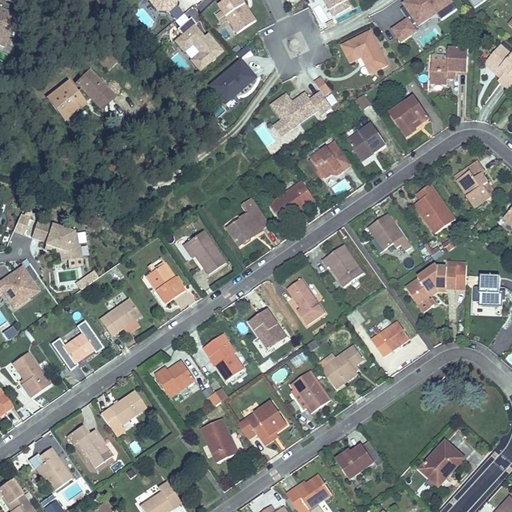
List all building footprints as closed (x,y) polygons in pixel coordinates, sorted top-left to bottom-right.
[(148,0),(157,11),(168,12),(176,5),(176,0),(148,0)] [(242,0),(228,0),(219,6),(238,34),(257,21),(242,0)] [(324,0),(334,17),(351,7),(347,0),(324,0)] [(457,10),(450,0),(410,0),(409,1),(411,4),(406,8),(401,11),(408,21),(393,31),(402,43),(417,33),(413,26),(417,23),(419,27),(429,19),(426,14),(434,9),(442,21),(457,10)] [(468,0),(475,8),(487,0),(468,0)] [(18,15),(0,7),(0,45),(4,47),(8,37),(6,32),(8,26),(13,27),(18,15)] [(173,20),(182,15),(178,7),(169,12),(173,20)] [(426,14),(429,19),(437,14),(434,9),(426,14)] [(197,25),(191,18),(177,30),(183,36),(175,42),(184,52),(193,45),(200,53),(191,61),(200,71),(223,52),(208,34),(204,38),(194,27),(197,25)] [(371,33),(343,47),(351,64),(359,60),(358,58),(361,57),(366,68),(373,65),(376,73),(387,67),(371,33)] [(511,50),(504,43),(496,53),(499,56),(504,50),(511,56),(511,50)] [(457,72),(467,73),(468,50),(449,49),(448,56),(448,62),(432,62),(430,84),(447,85),(448,79),(456,79),(456,74),(457,72)] [(118,62),(107,50),(97,60),(108,71),(118,62)] [(508,71),(501,79),(499,81),(510,90),(511,87),(511,56),(504,50),(499,56),(496,53),(488,61),(500,71),(503,67),(508,71)] [(241,60),(210,86),(225,104),(256,78),(241,60)] [(485,65),(501,79),(508,71),(503,67),(500,71),(488,61),(485,65)] [(64,86),(48,99),(63,119),(84,103),(83,102),(89,97),(91,99),(93,101),(99,108),(110,98),(88,75),(77,85),(83,90),(77,94),(73,98),(64,86)] [(68,83),(64,86),(73,98),(77,94),(68,83)] [(321,116),(332,108),(321,93),(310,100),(306,94),(295,102),(297,105),(295,107),(287,95),(272,106),(290,131),(318,112),(321,116)] [(333,95),(328,98),(336,112),(341,108),(333,95)] [(363,96),(355,102),(362,112),(371,105),(363,96)] [(112,100),(110,98),(99,108),(101,110),(112,100)] [(419,120),(422,125),(430,119),(415,98),(404,105),(400,98),(387,107),(392,114),(399,124),(397,125),(406,138),(417,131),(415,129),(413,125),(419,120)] [(415,129),(422,125),(419,120),(413,125),(415,129)] [(281,137),(290,131),(282,121),(274,127),(281,137)] [(254,129),(263,143),(272,138),(263,123),(254,129)] [(373,152),(374,155),(387,146),(372,125),(348,142),(361,161),(373,152)] [(336,160),(344,155),(336,143),(322,152),(311,160),(319,170),(325,180),(335,172),(338,176),(344,172),(336,160)] [(308,154),(311,160),(322,152),(319,147),(308,154)] [(362,163),(374,155),(373,152),(361,161),(362,163)] [(352,166),(344,155),(336,160),(344,172),(352,166)] [(316,172),(319,170),(311,160),(309,161),(316,172)] [(471,195),(468,197),(467,198),(475,209),(492,198),(484,187),(487,185),(488,184),(482,175),(486,173),(479,162),(462,173),(465,177),(461,180),(471,195)] [(455,178),(468,197),(471,195),(461,180),(465,177),(462,173),(455,178)] [(336,195),(350,190),(346,180),(332,186),(336,195)] [(308,204),(309,206),(316,201),(303,182),(270,205),(283,224),(299,213),(298,211),(308,204)] [(426,208),(420,212),(426,221),(430,218),(433,222),(429,225),(435,234),(455,220),(440,199),(437,201),(432,194),(435,191),(431,185),(417,194),(422,202),(426,208)] [(495,196),(487,185),(484,187),(492,198),(495,196)] [(440,199),(435,191),(432,194),(437,201),(440,199)] [(253,236),(262,229),(268,225),(252,201),(244,207),(249,215),(242,220),(243,221),(229,230),(241,247),(254,238),(253,236)] [(416,206),(420,212),(426,208),(422,202),(416,206)] [(299,213),(309,206),(308,204),(298,211),(299,213)] [(402,246),(406,252),(411,248),(388,215),(369,229),(376,239),(385,251),(394,245),(397,249),(402,246)] [(29,219),(23,217),(21,216),(13,232),(24,236),(29,219)] [(76,234),(37,221),(32,238),(47,243),(46,246),(66,253),(69,262),(81,259),(78,246),(79,246),(76,234)] [(264,231),(262,229),(253,236),(254,238),(264,231)] [(186,244),(196,257),(209,276),(226,264),(203,232),(186,244)] [(452,239),(442,246),(445,249),(455,242),(452,239)] [(193,259),(196,257),(186,244),(184,245),(193,259)] [(428,244),(425,246),(430,254),(433,252),(428,244)] [(66,253),(46,246),(45,249),(59,253),(62,264),(69,262),(66,253)] [(332,266),(346,286),(365,274),(345,246),(323,261),(328,268),(330,267),(332,266)] [(433,252),(430,254),(432,257),(441,252),(439,248),(433,252)] [(438,288),(447,289),(466,289),(467,266),(458,265),(458,263),(448,262),(447,268),(438,268),(437,266),(418,279),(419,280),(407,289),(418,306),(432,296),(430,294),(438,288)] [(148,267),(152,273),(157,270),(153,264),(148,267)] [(180,285),(175,278),(165,264),(157,270),(152,273),(150,275),(159,289),(156,291),(166,305),(185,292),(180,285)] [(344,288),(346,286),(332,266),(330,267),(344,288)] [(0,295),(4,293),(9,301),(20,294),(25,302),(39,292),(22,268),(11,276),(12,277),(9,279),(8,278),(0,283),(0,295)] [(88,286),(97,277),(94,273),(84,282),(88,286)] [(146,277),(156,291),(159,289),(150,275),(146,277)] [(501,277),(480,276),(479,287),(472,287),(471,307),(499,309),(501,277)] [(298,312),(308,326),(325,313),(302,280),(288,290),(301,309),(298,312)] [(20,294),(9,301),(15,309),(25,302),(20,294)] [(100,320),(112,337),(140,317),(129,301),(100,320)] [(275,328),(279,326),(268,311),(250,323),(269,351),(285,340),(279,332),(278,333),(275,328)] [(380,335),(392,353),(410,340),(398,323),(380,335)] [(288,338),(279,326),(275,328),(278,333),(279,332),(285,340),(288,338)] [(74,364),(85,357),(94,351),(83,334),(57,352),(68,369),(74,364)] [(219,365),(216,367),(227,382),(244,370),(234,355),(237,354),(224,335),(204,349),(210,358),(213,357),(219,365)] [(353,368),(356,365),(364,360),(354,347),(336,360),(322,370),(336,390),(344,384),(342,381),(356,372),(353,368)] [(25,383),(23,385),(22,385),(31,399),(51,385),(38,366),(36,367),(32,361),(34,361),(29,353),(13,364),(24,380),(25,383)] [(247,368),(237,354),(234,355),(244,370),(247,368)] [(318,364),(322,370),(336,360),(332,354),(318,364)] [(290,362),(295,369),(304,364),(299,356),(290,362)] [(87,359),(85,357),(74,364),(76,367),(87,359)] [(210,358),(216,367),(219,365),(213,357),(210,358)] [(166,377),(163,372),(156,377),(171,399),(196,381),(183,362),(168,372),(170,374),(166,377)] [(277,384),(292,373),(287,366),(272,377),(277,384)] [(296,392),(308,408),(312,414),(331,401),(311,372),(292,385),(296,392)] [(443,381),(451,388),(457,381),(449,374),(443,381)] [(346,386),(344,384),(336,390),(337,392),(346,386)] [(202,391),(205,398),(214,394),(210,387),(202,391)] [(216,394),(223,403),(228,399),(222,390),(216,394)] [(113,433),(121,427),(147,409),(135,392),(101,415),(113,433)] [(305,410),(308,408),(296,392),(293,393),(305,410)] [(223,403),(216,394),(210,398),(217,407),(223,403)] [(0,414),(4,412),(5,414),(14,408),(5,395),(2,396),(0,398),(0,414)] [(262,443),(276,433),(287,425),(272,403),(262,410),(247,420),(239,426),(249,441),(257,435),(262,443)] [(227,436),(230,435),(223,420),(202,429),(218,464),(239,454),(235,447),(233,448),(227,436)] [(78,443),(91,461),(96,469),(113,457),(105,446),(95,431),(89,435),(83,427),(68,437),(74,446),(75,445),(78,443)] [(125,433),(121,427),(113,433),(117,438),(125,433)] [(279,437),(276,433),(262,443),(265,447),(279,437)] [(127,448),(136,454),(141,448),(132,441),(127,448)] [(110,442),(105,446),(113,457),(118,453),(110,442)] [(88,463),(91,461),(78,443),(75,445),(88,463)] [(369,443),(363,447),(372,459),(378,455),(369,443)] [(439,488),(465,460),(446,443),(420,471),(439,488)] [(372,459),(363,447),(363,446),(353,453),(338,464),(350,481),(375,463),(377,467),(384,463),(378,455),(372,459)] [(39,467),(47,479),(55,491),(72,479),(67,471),(59,460),(51,448),(39,457),(44,463),(39,467)] [(336,461),(338,464),(353,453),(351,451),(336,461)] [(44,481),(47,479),(39,467),(36,469),(44,481)] [(290,500),(296,509),(298,511),(310,511),(325,500),(332,495),(319,476),(307,485),(297,492),(296,489),(287,496),(290,500)] [(14,510),(11,511),(34,511),(12,480),(0,488),(0,498),(1,498),(4,496),(14,510)] [(144,511),(170,511),(182,504),(168,482),(159,488),(162,492),(140,507),(144,511)] [(306,483),(296,489),(297,492),(307,485),(306,483)] [(1,498),(11,511),(14,510),(4,496),(1,498)] [(511,498),(511,497),(503,507),(505,510),(511,502),(511,498)] [(293,511),(296,509),(290,500),(287,502),(293,511)] [(98,509),(100,511),(115,511),(108,502),(98,509)] [(511,511),(511,502),(505,510),(503,507),(497,511),(511,511)] [(48,508),(50,511),(60,511),(54,503),(48,508)]
